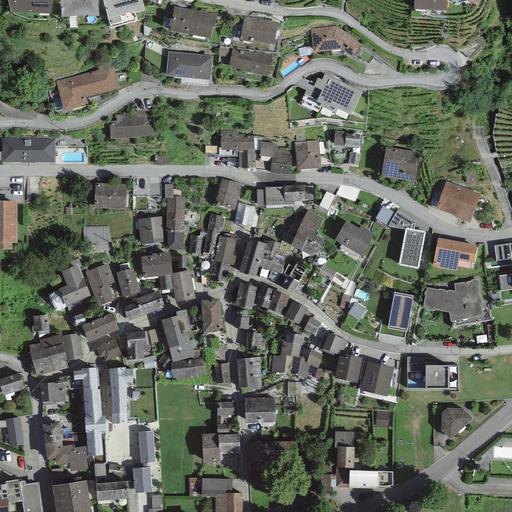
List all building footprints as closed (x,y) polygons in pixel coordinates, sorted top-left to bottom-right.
[(6,0),(11,17),(51,18),(51,0),(6,0)] [(55,0),(55,2),(60,2),(61,21),(88,19),(88,21),(99,20),(97,0),(55,0)] [(105,0),(103,1),(110,31),(137,24),(135,17),(144,14),(140,0),(105,0)] [(446,0),(414,0),(413,11),(446,14),(446,0)] [(217,15),(174,8),(169,34),(210,41),(212,29),(214,29),(217,15)] [(278,23),(244,17),(239,43),(254,45),(254,44),(274,47),(278,23)] [(337,27),(310,29),(313,55),(341,51),(354,62),(364,48),(337,27)] [(255,54),(233,49),(228,70),(243,73),(243,74),(268,79),(273,55),(255,52),(255,54)] [(213,57),(168,53),(166,79),(210,82),(213,57)] [(98,72),(55,81),(63,114),(88,109),(86,100),(119,92),(112,61),(96,64),(98,72)] [(363,94),(324,76),(321,82),(318,80),(313,89),(322,93),(317,103),(304,96),(300,104),(319,112),(320,110),(336,117),(338,113),(351,119),(363,94)] [(136,112),(123,113),(123,115),(116,116),(116,123),(109,123),(110,141),(153,139),(152,113),(136,114),(136,112)] [(254,137),(245,137),(245,135),(238,135),(238,131),(220,131),(221,153),(238,152),(254,151),(254,137)] [(360,135),(335,133),(334,148),(359,150),(360,135)] [(55,139),(2,139),(2,165),(55,165),(55,139)] [(318,141),(295,143),(297,173),(321,171),(318,141)] [(276,144),(261,143),(259,157),(271,159),(274,159),(275,149),(276,144)] [(420,154),(386,148),(381,179),(416,184),(420,154)] [(274,159),(271,159),(270,176),(291,177),(292,152),(286,152),(286,150),(275,149),(274,159)] [(254,151),(238,152),(239,172),(255,171),(254,151)] [(360,155),(350,154),(348,165),(359,167),(360,155)] [(241,183),(221,178),(214,201),(235,207),(241,183)] [(127,183),(95,182),(94,206),(126,208),(127,183)] [(455,219),(455,220),(470,225),(480,195),(446,183),(436,212),(455,219)] [(265,189),(257,189),(257,203),(266,202),(266,203),(295,202),(294,199),(304,199),(304,197),(313,197),(312,185),(305,185),(305,184),(283,184),(283,185),(265,186),(265,189)] [(330,211),(336,195),(328,191),(321,207),(330,211)] [(173,196),(166,196),(166,229),(168,230),(183,230),(184,196),(173,195),(173,196)] [(0,244),(11,245),(11,238),(16,238),(17,198),(0,198),(0,244)] [(257,206),(239,202),(235,222),(252,225),(257,206)] [(395,212),(383,205),(375,216),(388,224),(405,227),(406,226),(413,228),(415,221),(397,209),(395,212)] [(323,217),(307,209),(297,230),(313,238),(315,233),(323,217)] [(224,216),(210,214),(206,236),(202,254),(214,257),(219,233),(221,234),(224,216)] [(162,215),(138,218),(141,243),(165,240),(162,215)] [(374,233),(360,224),(359,227),(346,219),(334,238),(362,254),(374,233)] [(111,224),(86,225),(87,242),(112,241),(111,224)] [(406,226),(405,227),(398,263),(418,267),(426,230),(413,228),(406,226)] [(183,230),(168,230),(167,246),(184,247),(185,241),(183,240),(183,230)] [(325,238),(315,233),(313,238),(297,230),(290,243),(312,255),(314,251),(317,252),(325,238)] [(221,234),(219,233),(214,257),(214,259),(227,263),(235,264),(237,255),(232,254),(236,237),(221,234)] [(202,254),(206,236),(191,234),(189,251),(202,254)] [(438,236),(432,264),(457,268),(459,257),(474,260),(477,243),(438,236)] [(238,269),(255,274),(265,241),(251,237),(250,240),(248,239),(238,269)] [(267,242),(265,241),(255,274),(279,281),(282,273),(286,259),(273,255),(275,250),(278,250),(280,242),(270,239),(270,240),(267,239),(267,242)] [(510,242),(494,244),(496,260),(511,258),(511,261),(511,272),(497,275),(499,289),(511,287),(511,250),(511,251),(510,242)] [(170,249),(152,251),(152,254),(141,255),(143,275),(158,274),(161,288),(173,286),(171,272),(172,272),(172,270),(170,249)] [(187,254),(178,255),(179,268),(187,267),(187,254)] [(214,259),(212,259),(208,278),(225,281),(227,263),(214,259)] [(107,262),(86,270),(99,303),(113,298),(108,283),(114,281),(107,262)] [(66,303),(91,293),(83,275),(82,275),(77,263),(61,269),(67,283),(58,286),(59,288),(66,303)] [(133,266),(116,271),(122,294),(140,289),(133,266)] [(190,268),(172,270),(172,272),(171,272),(173,286),(175,299),(195,296),(190,268)] [(299,281),(286,273),(279,283),(292,291),(299,281)] [(439,289),(427,287),(426,290),(425,289),(424,293),(425,293),(422,306),(436,309),(436,308),(449,310),(450,319),(483,314),(481,304),(482,304),(481,295),(480,295),(478,285),(479,285),(478,278),(471,279),(471,280),(454,283),(455,290),(453,290),(453,289),(447,289),(447,290),(445,290),(445,289),(439,288),(439,289)] [(257,285),(240,281),(235,303),(252,307),(257,285)] [(275,288),(259,283),(254,301),(268,306),(275,288)] [(66,303),(59,288),(48,293),(55,310),(66,305),(66,303)] [(158,288),(136,297),(143,314),(165,305),(158,288)] [(290,293),(275,288),(268,306),(267,307),(282,313),(290,293)] [(413,294),(394,291),(388,326),(407,329),(413,294)] [(143,314),(136,297),(122,302),(129,319),(143,314)] [(219,297),(200,299),(204,330),(222,328),(219,297)] [(308,306),(293,298),(285,313),(299,321),(308,306)] [(367,309),(355,301),(348,311),(360,319),(367,309)] [(177,313),(161,317),(173,359),(194,354),(189,331),(192,330),(186,307),(176,309),(177,313)] [(249,316),(247,315),(248,309),(236,308),(236,314),(235,314),(234,325),(248,327),(249,316)] [(89,320),(82,323),(88,338),(119,326),(112,310),(89,320)] [(71,316),(74,325),(82,323),(89,320),(86,311),(71,316)] [(47,313),(33,315),(35,329),(49,327),(47,313)] [(321,322),(310,316),(303,327),(315,333),(321,322)] [(262,333),(247,330),(245,346),(264,349),(265,342),(261,341),(262,333)] [(304,333),(285,330),(283,339),(282,339),(280,352),(293,354),(299,355),(301,342),(303,342),(304,333)] [(351,341),(329,331),(323,345),(340,353),(345,354),(346,351),(348,351),(351,341)] [(78,332),(61,335),(68,359),(83,356),(78,332)] [(61,335),(61,333),(28,341),(30,350),(29,350),(35,373),(69,365),(68,359),(61,335)] [(143,349),(149,349),(148,334),(127,336),(128,357),(143,356),(143,349)] [(102,342),(96,347),(100,356),(103,354),(105,359),(121,353),(115,337),(102,342)] [(323,353),(311,348),(307,357),(306,361),(309,362),(318,365),(323,353)] [(345,354),(340,353),(334,374),(357,380),(363,355),(348,351),(346,351),(345,354)] [(291,372),(293,354),(280,352),(280,354),(273,354),(272,370),(291,372)] [(293,354),(291,372),(307,375),(309,362),(306,361),(307,357),(299,355),(293,354)] [(260,356),(238,358),(239,384),(262,383),(260,356)] [(427,357),(407,356),(407,387),(458,387),(458,364),(449,364),(449,361),(427,361),(427,357)] [(394,366),(367,359),(361,387),(387,393),(394,366)] [(83,364),(71,364),(72,380),(80,380),(80,385),(83,385),(98,384),(97,362),(90,362),(90,360),(83,361),(83,364)] [(214,364),(216,382),(230,380),(228,362),(214,364)] [(125,364),(108,364),(108,368),(109,368),(109,385),(113,385),(113,388),(125,387),(125,380),(132,380),(132,367),(125,368),(125,364)] [(197,364),(171,366),(167,367),(167,376),(175,376),(175,377),(198,375),(198,373),(205,373),(204,364),(197,365),(197,364)] [(20,377),(0,383),(5,396),(24,389),(20,377)] [(54,380),(40,381),(41,400),(43,399),(43,403),(56,402),(56,400),(65,399),(64,381),(54,381),(54,380)] [(101,384),(98,384),(83,385),(85,410),(101,409),(100,403),(102,403),(101,384)] [(125,387),(113,388),(113,397),(111,397),(112,421),(123,420),(130,396),(130,387),(125,387)] [(274,395),(245,396),(246,422),(275,421),(274,395)] [(233,401),(217,402),(217,414),(234,413),(233,401)] [(464,406),(447,406),(442,410),(441,429),(450,437),(472,416),(464,406)] [(389,412),(377,411),(375,427),(388,427),(389,412)] [(104,415),(86,417),(87,431),(106,429),(104,415)] [(45,440),(61,438),(63,438),(61,419),(42,422),(45,440)] [(152,430),(139,430),(141,460),(155,459),(152,430)] [(353,431),(335,430),(334,444),(337,444),(337,443),(353,443),(353,431)] [(238,431),(201,432),(202,460),(222,459),(222,452),(239,451),(238,431)] [(61,438),(45,440),(47,456),(55,455),(55,461),(69,459),(70,469),(89,466),(87,455),(89,455),(87,443),(74,445),(73,441),(62,443),(61,438)] [(299,442),(249,444),(251,483),(274,482),(273,464),(300,463),(299,442)] [(353,443),(337,443),(337,444),(337,464),(349,464),(354,464),(354,443),(353,443)] [(349,464),(337,464),(336,485),(349,486),(349,483),(349,466),(349,464)] [(149,465),(133,466),(135,490),(152,489),(149,465)] [(378,467),(349,466),(349,483),(379,484),(386,484),(392,485),(393,470),(378,470),(378,467)] [(0,511),(10,510),(8,499),(22,497),(19,480),(19,476),(7,478),(7,477),(0,478),(0,511)] [(91,511),(86,477),(51,482),(56,511),(91,511)] [(128,477),(96,480),(98,498),(130,495),(128,477)] [(232,478),(202,477),(202,494),(215,494),(215,511),(242,511),(242,490),(232,490),(232,478)] [(25,479),(19,480),(22,497),(23,511),(31,511),(42,510),(38,480),(25,482),(25,479)]
